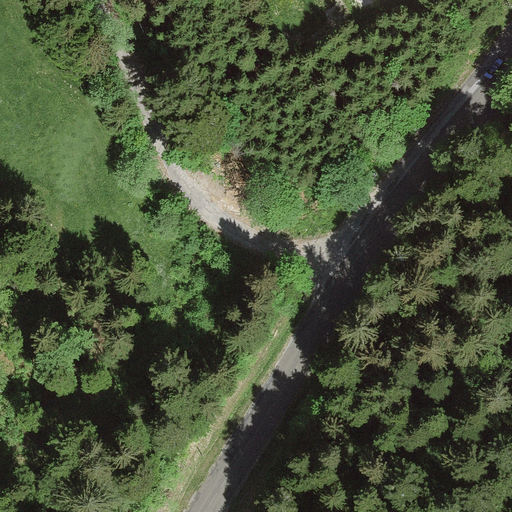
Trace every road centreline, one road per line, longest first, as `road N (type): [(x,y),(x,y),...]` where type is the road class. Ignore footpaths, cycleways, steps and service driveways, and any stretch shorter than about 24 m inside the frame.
road 1 (unclassified): [(94,0),(123,52),(147,134),(192,195),(238,236),(284,249),(349,285)]
road 2 (tertiary): [(349,285),(511,47)]
road 3 (tertiary): [(204,511),(349,285)]
